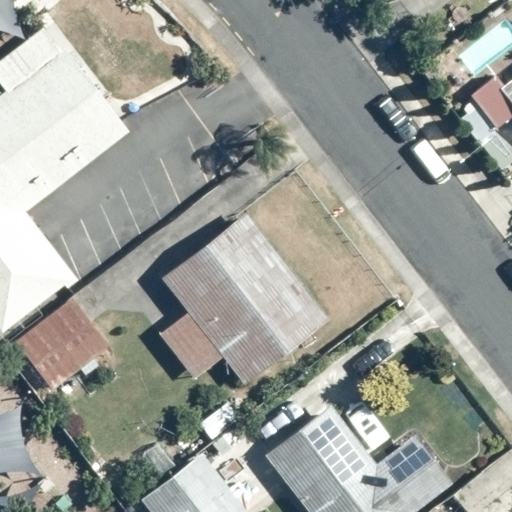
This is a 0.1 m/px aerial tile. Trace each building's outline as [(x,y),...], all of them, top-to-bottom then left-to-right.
[(15,0),(0,0),(0,32),(14,33),(15,0)] [(0,340),(80,279),(29,211),(132,132),(70,50),(0,103),(0,340)] [(247,212),(163,278),(189,311),(159,334),(194,379),(221,357),(244,386),(330,318),(247,212)] [(109,349),(69,296),(10,339),(49,393),(109,349)] [(332,403),(264,456),(307,511),(411,511),(450,482),(413,434),(378,461),(332,403)] [(248,511),(202,451),(138,499),(147,511),(248,511)]
